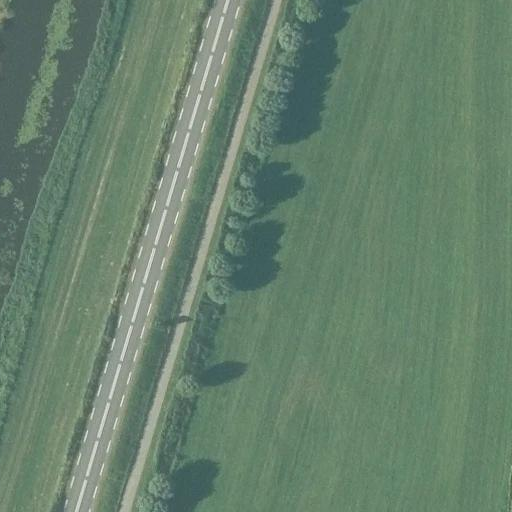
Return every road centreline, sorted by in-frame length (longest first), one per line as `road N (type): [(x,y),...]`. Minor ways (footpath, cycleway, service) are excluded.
road 1 (primary): [(75,511),(227,0)]
road 2 (unclassified): [(123,511),(275,0)]
